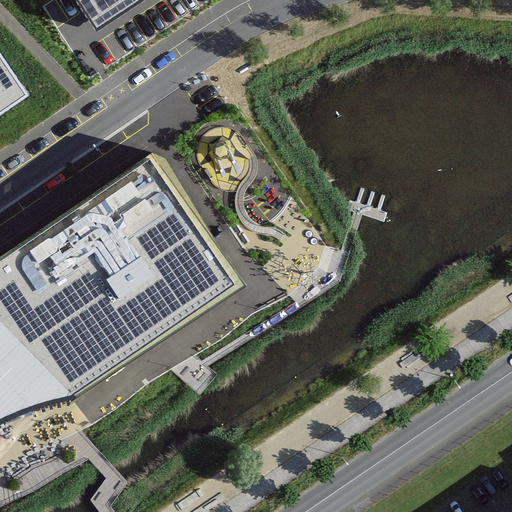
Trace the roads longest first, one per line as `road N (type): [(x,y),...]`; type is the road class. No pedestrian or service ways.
road 1 (unclassified): [(299,0),(0,191)]
road 2 (tertiary): [(306,511),(511,372)]
